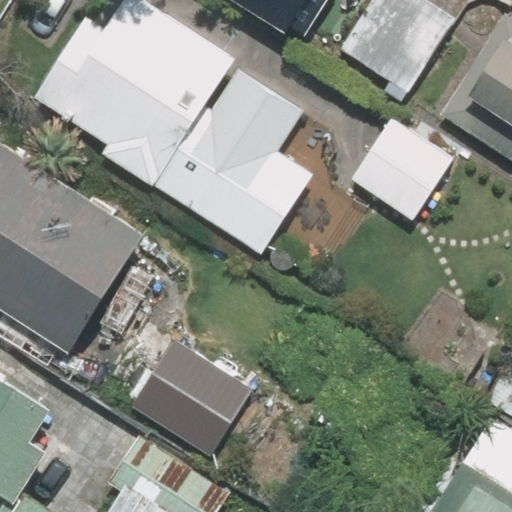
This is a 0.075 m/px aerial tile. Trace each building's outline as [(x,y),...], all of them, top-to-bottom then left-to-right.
[(241,0),(273,19),(306,39),(329,0),(241,0)] [(459,12),(440,0),(372,0),(337,57),(405,99),(459,12)] [(437,115),(493,151),(511,120),(511,12),(505,8),(437,115)] [(315,173),(276,149),(306,103),(160,10),(140,42),(109,22),(95,44),(81,35),(42,96),(110,139),(104,148),(166,188),(265,252),(315,173)] [(455,154),(390,113),(349,177),(414,218),(455,154)] [(0,305),(72,349),(144,232),(0,144),(0,305)] [(256,387),(174,337),(132,408),(214,457),(256,387)] [(0,373),(0,490),(10,497),(1,511),(56,511),(61,505),(26,485),(46,451),(32,443),(55,405),(14,381),(0,373)] [(511,417),(502,412),(479,451),(511,469),(511,417)] [(108,479),(123,489),(107,511),(218,511),(231,492),(137,433),(108,479)] [(511,511),(511,480),(468,456),(436,511),(511,511)]
